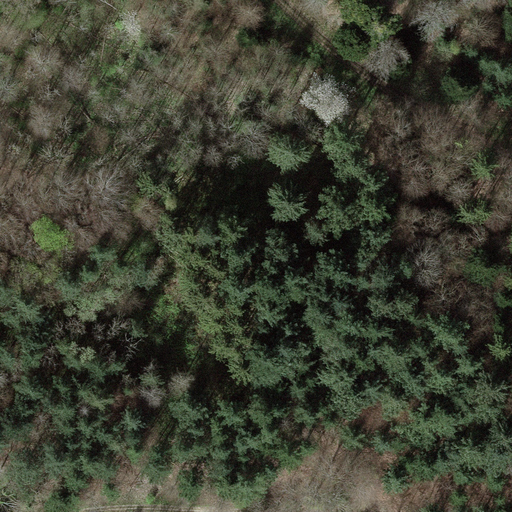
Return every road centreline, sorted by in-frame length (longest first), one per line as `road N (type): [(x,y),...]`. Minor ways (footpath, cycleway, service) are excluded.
road 1 (track): [(0,509),(239,502),(301,511)]
road 2 (track): [(511,136),(405,84),(291,0)]
